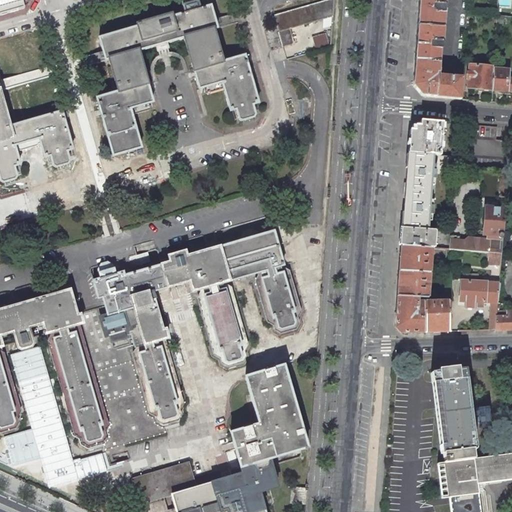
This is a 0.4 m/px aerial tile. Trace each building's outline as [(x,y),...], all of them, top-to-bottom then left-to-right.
[(0,0),(0,14),(25,7),(23,0),(0,0)] [(182,0),(181,2),(184,13),(172,17),(172,16),(170,15),(138,24),(137,26),(137,27),(100,38),(99,39),(104,56),(105,60),(106,61),(109,60),(118,92),(97,98),(96,99),(112,155),(114,156),(140,148),(141,147),(130,109),(152,103),(153,101),(138,51),(156,46),(157,50),(159,51),(162,50),(166,48),(167,47),(166,43),(184,38),(198,88),(200,89),(222,83),(229,110),(231,111),(236,110),(238,119),(242,121),(254,118),(255,114),(253,105),(257,104),(258,102),(245,56),(244,55),(223,61),(212,30),(216,29),(217,27),(216,23),(211,7),(210,6),(200,9),(197,0),(182,0)] [(334,0),(329,0),(274,16),(283,47),(294,44),(290,29),(333,16),(334,0)] [(419,0),(417,27),(443,29),(444,0),(419,0)] [(441,48),(443,29),(417,27),(415,61),(439,63),(440,47),(441,48)] [(316,51),(331,46),(327,33),(312,38),(316,51)] [(415,61),(413,85),(423,96),(461,99),(463,77),(438,75),(439,63),(415,61)] [(494,67),(470,65),(468,87),(492,89),(494,70),(494,67)] [(508,70),(494,70),(492,89),(511,91),(511,78),(507,78),(508,70)] [(1,87),(0,87),(0,180),(0,181),(3,183),(15,179),(17,176),(14,167),(19,165),(21,161),(17,144),(13,124),(1,87)] [(61,112),(13,124),(17,144),(39,139),(44,157),(45,158),(50,156),(53,166),(56,168),(68,164),(70,161),(67,151),(72,150),(73,148),(63,112),(61,112)] [(408,153),(433,155),(441,155),(442,140),(444,140),(445,136),(443,136),(443,133),(442,133),(443,123),(420,121),(415,125),(410,130),(408,153)] [(479,169),(491,170),(501,171),(508,171),(511,128),(502,127),(501,140),(496,140),(496,127),(469,125),(461,124),(460,139),(464,139),(461,168),(479,169)] [(433,155),(408,153),(403,228),(428,230),(429,214),(432,214),(436,171),(432,170),(433,155)] [(505,209),(488,208),(486,234),(487,234),(487,243),(450,240),(449,249),(488,253),(501,254),(502,244),(503,227),(505,209)] [(428,230),(403,228),(401,246),(431,248),(434,248),(435,230),(428,230)] [(208,252),(187,257),(185,253),(184,252),(169,256),(169,258),(170,262),(125,275),(124,272),(123,272),(116,274),(113,265),(107,262),(101,264),(98,270),(100,279),(94,280),(93,282),(97,298),(99,299),(102,298),(105,307),(107,314),(100,316),(100,318),(105,335),(106,337),(110,336),(111,341),(113,342),(128,337),(129,336),(127,331),(129,330),(130,329),(125,311),(132,308),(145,352),(139,353),(138,354),(137,355),(152,410),(154,410),(158,409),(160,419),(164,421),(175,417),(177,414),(174,405),(178,403),(179,402),(163,347),(162,347),(160,341),(167,339),(168,337),(166,331),(164,330),(163,330),(155,302),(153,301),(153,300),(156,299),(154,292),(189,281),(192,291),(193,292),(200,290),(202,296),(201,297),(217,352),(218,353),(222,351),(225,361),(228,363),(240,359),(242,356),(239,347),(243,346),(244,344),(226,291),(224,290),(225,289),(223,284),(256,275),(258,280),(257,282),(268,320),(269,321),(273,320),(276,329),(279,331),(291,327),(293,324),(290,314),(294,313),(295,312),(286,273),(284,272),(283,266),(283,264),(274,232),(273,231),(219,249),(217,243),(216,243),(207,245),(207,246),(208,252)] [(431,248),(401,246),(399,271),(429,273),(431,248)] [(501,254),(488,253),(487,264),(497,264),(497,269),(500,269),(501,254)] [(131,267),(151,262),(148,254),(128,260),(131,267)] [(398,296),(417,297),(428,298),(429,273),(399,271),(398,296)] [(478,275),(465,274),(464,281),(463,281),(462,301),(465,301),(464,307),(475,308),(476,302),(491,303),(489,330),(495,330),(497,310),(497,303),(499,283),(477,282),(478,275)] [(0,427),(1,428),(13,425),(15,422),(12,412),(16,411),(17,409),(1,354),(3,354),(1,347),(2,345),(0,337),(0,335),(13,332),(18,348),(21,350),(32,347),(33,344),(29,328),(42,324),(45,333),(47,334),(50,333),(52,339),(51,341),(77,431),(79,432),(83,431),(85,441),(89,442),(101,439),(102,436),(99,426),(103,425),(104,423),(78,333),(77,332),(75,326),(82,324),(83,322),(81,316),(79,315),(77,315),(77,314),(70,291),(69,290),(36,300),(33,286),(30,285),(16,289),(14,292),(16,300),(9,302),(7,294),(3,292),(0,293),(0,427)] [(404,333),(424,332),(424,302),(417,303),(417,297),(398,296),(396,324),(395,327),(401,333),(404,333)] [(424,302),(424,332),(449,332),(449,302),(424,302)] [(82,324),(112,425),(108,431),(110,436),(105,444),(107,450),(166,433),(164,427),(162,427),(155,424),(153,418),(146,414),(129,350),(132,347),(131,343),(110,349),(109,349),(105,335),(100,318),(100,316),(107,314),(105,307),(77,314),(77,315),(79,315),(81,316),(83,322),(82,324)] [(129,336),(132,335),(135,348),(138,348),(139,353),(145,352),(132,308),(125,311),(130,329),(129,330),(127,331),(129,336)] [(511,310),(497,310),(495,330),(511,329),(511,310)] [(32,429),(5,437),(12,461),(13,466),(41,458),(49,488),(111,471),(110,468),(106,452),(72,461),(40,347),(11,355),(32,429)] [(132,479),(139,504),(171,494),(176,511),(221,511),(222,511),(227,511),(265,511),(261,493),(278,488),(277,486),(270,460),(307,448),(281,367),(245,377),(245,379),(257,426),(230,433),(242,473),(195,487),(188,463),(132,479)] [(511,453),(474,458),(472,450),(475,450),(465,369),(458,370),(458,367),(437,370),(438,372),(431,373),(441,454),(443,454),(444,463),(437,463),(442,498),(449,497),(450,511),(480,511),(477,484),(501,481),(511,479),(511,453)] [(290,503),(307,504),(308,488),(291,487),(290,503)]
